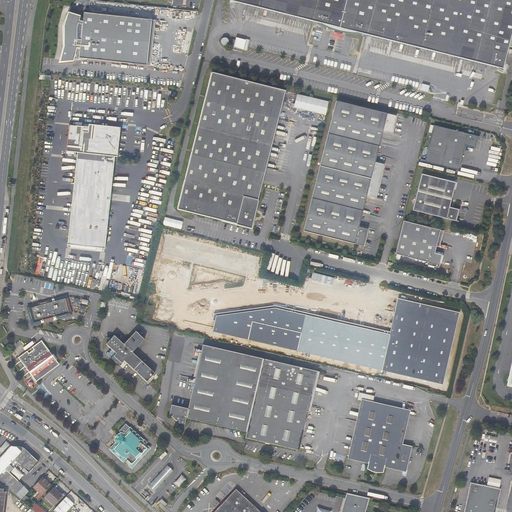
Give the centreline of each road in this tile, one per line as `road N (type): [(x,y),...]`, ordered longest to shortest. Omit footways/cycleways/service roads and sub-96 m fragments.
road 1 (residential): [(282,249),(493,302)]
road 2 (primary): [(0,208),(23,0)]
road 3 (unclassified): [(238,461),(437,506)]
road 4 (primary): [(131,511),(0,398)]
road 5 (primary): [(0,417),(114,511)]
road 6 (unknown): [(303,476),(274,508),(235,479),(208,491),(193,511)]
road 7 (unknown): [(187,85),(53,63)]
road 8 (unclassified): [(188,452),(87,362)]
road 9 (unknown): [(94,441),(134,471),(153,448),(121,413)]
